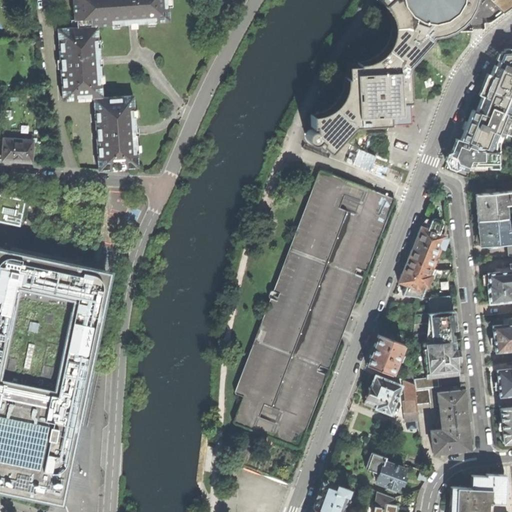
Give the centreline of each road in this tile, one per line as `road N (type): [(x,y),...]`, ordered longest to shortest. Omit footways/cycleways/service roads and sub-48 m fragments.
road 1 (residential): [(428,173),(295,511)]
road 2 (unclassified): [(167,185),(130,271),(109,511)]
road 3 (residential): [(487,458),(457,188),(428,173)]
road 4 (residential): [(259,0),(167,185)]
road 5 (unknown): [(70,178),(47,80),(40,0)]
road 6 (residential): [(511,29),(465,80),(428,173)]
road 7 (residential): [(0,173),(167,185)]
